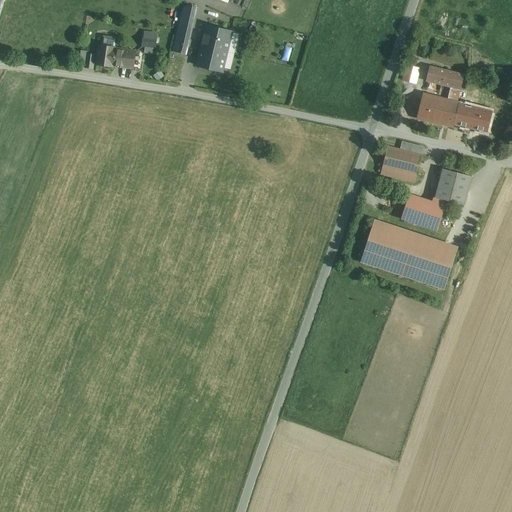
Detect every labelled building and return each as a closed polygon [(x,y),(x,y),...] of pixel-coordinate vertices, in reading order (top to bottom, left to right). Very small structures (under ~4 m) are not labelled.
[(175,36),(190,39),(197,8),(182,5),(175,36)] [(231,32),(207,26),(202,46),(226,52),(227,48),(231,32)] [(240,28),(232,26),(231,32),(227,48),(235,50),(240,28)] [(152,38),(143,36),(142,46),(155,48),(157,38),(156,38),(152,38)] [(190,39),(175,36),(172,50),(172,51),(186,54),(190,39)] [(135,51),(115,49),(115,48),(99,46),(96,64),(113,67),(113,66),(133,69),(135,51)] [(226,52),(202,46),(198,65),(222,71),(226,52)] [(423,69),(408,65),(404,81),(419,85),(423,69)] [(463,75),(430,67),(427,80),(451,86),(460,89),(463,75)] [(460,89),(451,86),(448,100),(456,102),(460,89)] [(448,100),(424,94),(418,118),(448,125),(469,130),(469,127),(474,108),(474,107),(456,102),(448,100)] [(491,112),(474,108),(469,127),(486,131),(491,112)] [(400,150),(422,155),(424,148),(402,142),(400,150)] [(422,155),(400,150),(388,146),(380,175),(415,183),(422,155)] [(472,177),(443,169),(435,198),(440,199),(464,205),(472,177)] [(432,220),(440,199),(435,198),(411,191),(405,211),(432,220)] [(456,247),(376,221),(363,262),(443,288),(456,247)]
